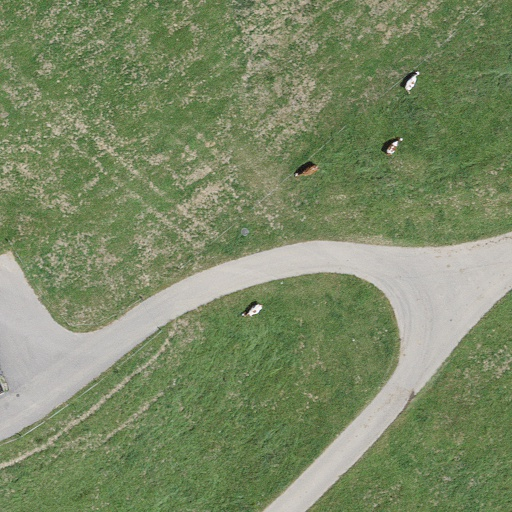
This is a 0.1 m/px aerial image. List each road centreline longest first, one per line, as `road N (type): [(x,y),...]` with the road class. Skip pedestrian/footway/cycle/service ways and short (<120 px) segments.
road 1 (track): [(467,299),(407,266),(363,257),(254,266),(135,324),(72,376),(0,408)]
road 2 (track): [(283,511),(380,414),(467,299),(511,265)]
